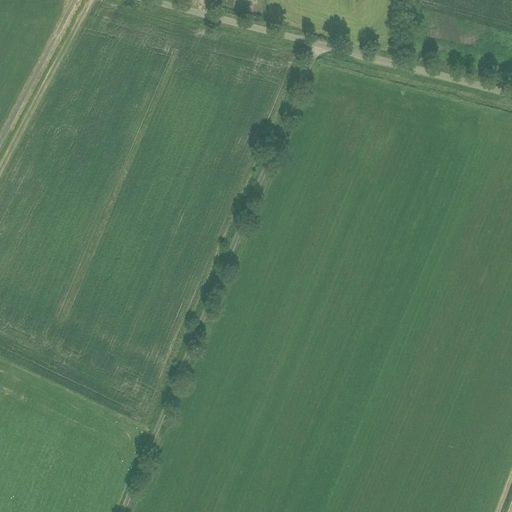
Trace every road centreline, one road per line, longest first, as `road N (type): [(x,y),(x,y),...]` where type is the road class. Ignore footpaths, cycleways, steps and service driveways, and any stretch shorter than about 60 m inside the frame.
road 1 (unclassified): [(511,94),(145,0)]
road 2 (unclassified): [(0,138),(74,0)]
